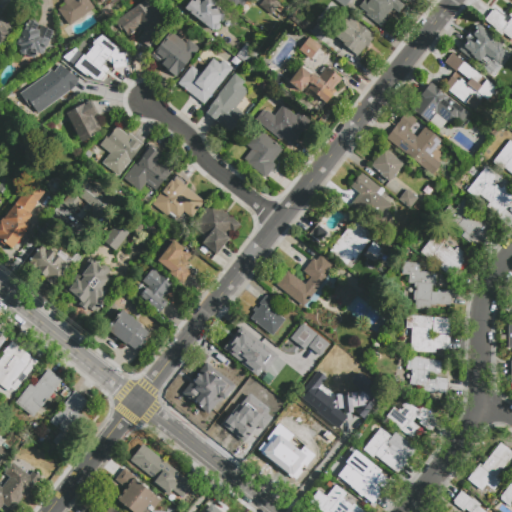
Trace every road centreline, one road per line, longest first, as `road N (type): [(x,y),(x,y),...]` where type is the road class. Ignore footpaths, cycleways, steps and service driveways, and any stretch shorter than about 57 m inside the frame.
road 1 (residential): [(49,511),(453,0)]
road 2 (residential): [(403,511),(480,409),(482,307),(511,250)]
road 3 (tertiary): [(136,400),(278,511)]
road 4 (residential): [(148,103),(279,222)]
road 5 (tertiary): [(0,288),(136,400)]
